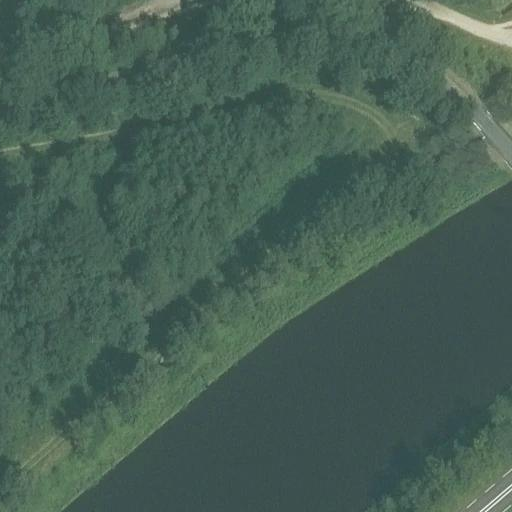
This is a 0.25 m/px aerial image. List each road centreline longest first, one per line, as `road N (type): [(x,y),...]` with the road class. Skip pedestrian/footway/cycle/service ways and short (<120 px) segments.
road 1 (unclassified): [(511,161),(457,100),(407,63),(352,39),(280,42),(0,114)]
road 2 (track): [(182,0),(0,58)]
